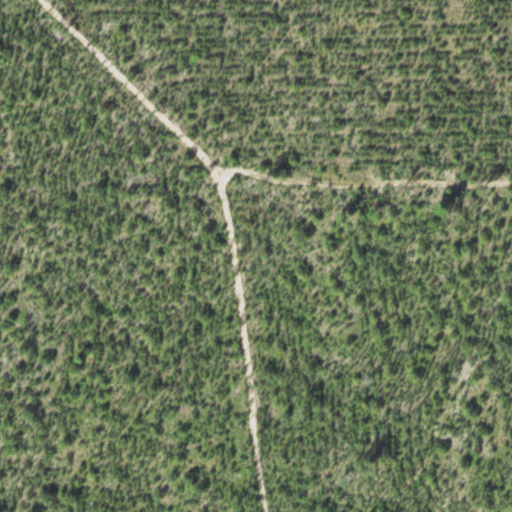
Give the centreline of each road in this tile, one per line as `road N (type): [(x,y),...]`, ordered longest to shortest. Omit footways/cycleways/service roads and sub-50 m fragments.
road 1 (track): [(263,511),(223,175),(39,0)]
road 2 (track): [(223,175),(511,183)]
